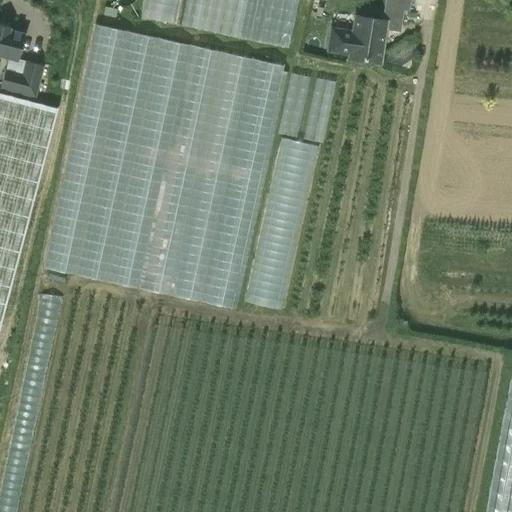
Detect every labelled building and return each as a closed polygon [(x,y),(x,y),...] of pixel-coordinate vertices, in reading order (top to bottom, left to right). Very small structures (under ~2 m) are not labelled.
[(177,23),(181,0),(147,0),(144,16),(177,23)] [(410,12),(411,0),(386,0),(384,22),(356,18),(354,31),(333,28),(329,51),(351,54),(350,60),(381,64),(386,31),(401,33),(405,12),(410,12)] [(1,83),(39,95),(37,94),(45,96),(51,67),(35,63),(42,32),(8,23),(10,19),(0,16),(0,54),(8,56),(1,83)] [(90,24),(45,269),(241,305),(273,132),(322,141),(334,79),(287,70),(289,60),(90,24)] [(0,324),(58,107),(43,103),(0,91),(0,324)] [(284,309),(317,143),(281,136),(247,302),(284,309)] [(409,321),(397,319),(396,328),(407,330),(409,321)] [(0,476),(0,511),(17,511),(21,479),(0,476)]
